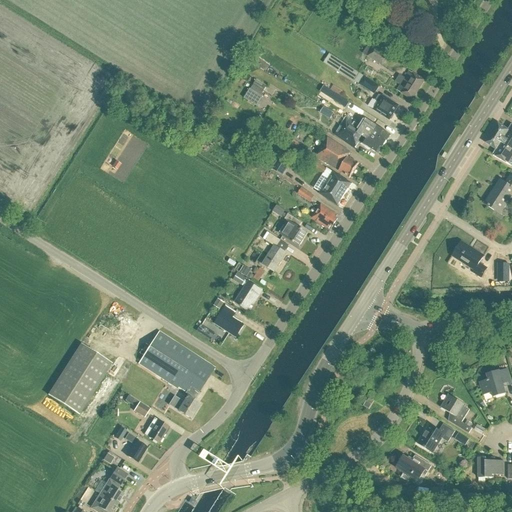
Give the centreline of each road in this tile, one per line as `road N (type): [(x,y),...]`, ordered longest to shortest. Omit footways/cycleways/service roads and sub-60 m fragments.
road 1 (unclassified): [(247,376),(490,0)]
road 2 (unclassified): [(247,376),(0,218)]
road 3 (primary): [(181,486),(289,454),(327,359),(362,307)]
road 4 (unclassified): [(288,495),(357,455),(392,419),(418,354),(414,331)]
road 5 (primary): [(426,204),(511,69)]
road 6 (unclassified): [(181,486),(179,454),(226,412),(247,376)]
road 7 (primary): [(362,307),(426,204)]
